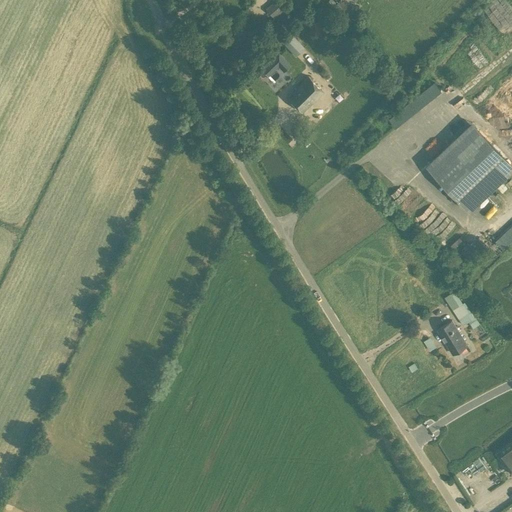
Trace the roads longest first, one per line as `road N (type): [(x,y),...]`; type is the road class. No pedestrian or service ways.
road 1 (unclassified): [(149,0),(231,153),(434,476)]
road 2 (unknown): [(277,228),(373,149),(389,148)]
